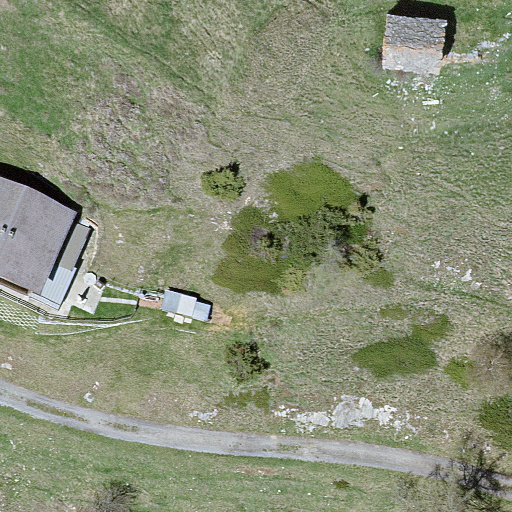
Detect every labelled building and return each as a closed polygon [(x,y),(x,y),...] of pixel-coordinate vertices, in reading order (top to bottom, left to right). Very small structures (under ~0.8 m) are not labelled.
[(424,27),(363,23),(359,76),(420,80),(424,27)] [(0,186),(21,194),(26,178),(0,168),(0,186)] [(21,194),(0,186),(0,256),(32,269),(55,206),(21,194)] [(106,224),(55,206),(32,269),(83,287),(106,224)] [(213,295),(188,288),(183,305),(208,312),(213,295)]
